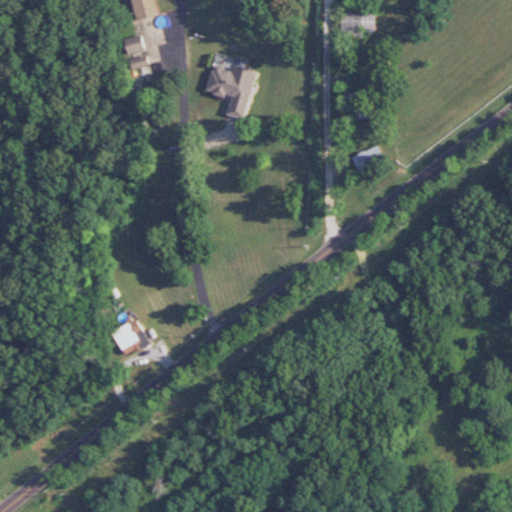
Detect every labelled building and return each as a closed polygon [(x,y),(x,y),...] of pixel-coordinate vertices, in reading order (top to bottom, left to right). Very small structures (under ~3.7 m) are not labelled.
[(160,15),(156,0),(133,0),(139,21),(160,15)] [(344,12),(344,36),(362,37),(363,31),(376,31),(376,13),(344,12)] [(125,38),(128,54),(146,50),(143,35),(125,38)] [(256,73),(233,67),(232,70),(213,66),(206,92),(231,98),(227,114),(244,119),(256,73)] [(352,156),(357,170),(384,160),(379,146),(352,156)] [(112,329),(125,356),(149,345),(137,318),(112,329)]
